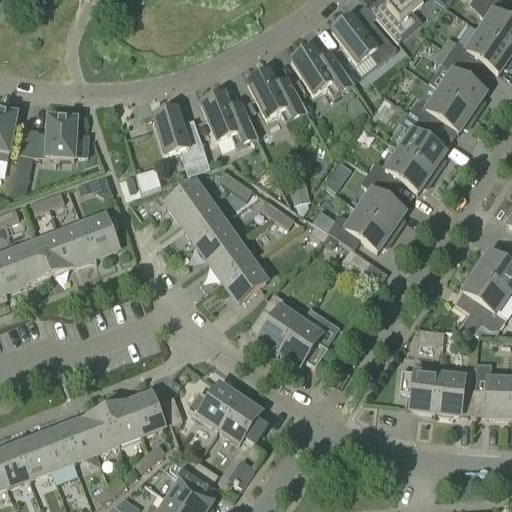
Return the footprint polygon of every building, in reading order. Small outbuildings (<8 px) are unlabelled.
[(382,0),(386,4),(371,16),(368,13),(367,13),(397,48),(398,47),(397,45),(417,27),(409,18),(422,7),(415,0),(382,0)] [(511,29),(502,23),(509,13),(489,0),(476,0),(469,11),(485,26),(478,36),(511,58),(511,29)] [(348,23),(345,19),(331,31),(334,35),(331,37),(357,70),(369,60),(377,70),(395,55),(371,26),(361,34),(351,21),(348,23)] [(456,48),(448,59),(469,73),(475,63),(497,78),(496,79),(497,80),(502,72),(507,75),(511,67),(511,58),(478,36),(466,55),(456,48)] [(308,53),(306,49),(290,60),(293,64),(290,65),(313,101),(326,92),(333,103),(353,90),(330,58),(320,65),(311,52),(308,53)] [(451,77),(438,96),(476,121),(485,108),(480,105),(485,97),(484,96),(484,98),(462,83),(469,73),(448,59),(441,70),(451,77)] [(306,118),(295,98),(290,89),(287,85),(276,90),(269,76),(266,77),(264,73),(247,82),(249,86),(247,88),(266,125),(280,118),(285,129),(306,118)] [(290,89),(295,98),(303,94),(298,85),(290,89)] [(221,100),(219,96),(201,103),(203,107),(200,109),(216,148),(231,142),(235,153),(257,144),(241,109),(230,114),(224,99),(221,100)] [(438,96),(425,114),(415,108),(408,119),(428,133),(435,123),(457,137),(456,138),(457,139),(462,132),(466,135),(476,121),(438,96)] [(173,115),(172,110),(154,116),(155,120),(152,121),(164,162),(179,157),(183,169),(198,164),(202,178),(209,175),(205,162),(193,126),(181,129),(176,114),(173,115)] [(10,118),(7,115),(0,113),(0,165),(6,167),(15,119),(10,118)] [(400,130),(410,136),(398,155),(435,181),(444,167),(440,164),(445,157),(444,156),(443,157),(421,142),(428,133),(408,119),(400,130)] [(70,124),(67,121),(56,120),(53,123),(47,123),(46,145),(36,144),(37,137),(23,134),(18,160),(32,163),(73,165),(75,125),(70,124)] [(398,155),(385,174),(375,167),(367,178),(388,192),(395,182),(416,197),(416,198),(417,199),(422,191),(426,194),(435,181),(398,155)] [(233,196),(239,187),(226,178),(220,187),(233,196)] [(360,189),(370,196),(357,215),(395,240),(404,227),(400,224),(405,216),(404,216),(403,217),(381,202),(388,192),(367,178),(360,189)] [(136,195),(131,181),(124,184),(128,197),(136,195)] [(157,183),(138,188),(140,198),(160,192),(157,183)] [(78,203),(94,197),(90,187),(75,193),(78,203)] [(239,187),(233,196),(246,205),(252,196),(239,187)] [(180,230),(209,209),(194,189),(165,210),(180,230)] [(45,204),(49,213),(63,208),(60,198),(45,204)] [(33,219),(49,213),(45,204),(30,209),(33,219)] [(274,225),(280,216),(267,207),(261,216),(274,225)] [(194,249),(223,229),(209,209),(180,230),(194,249)] [(0,220),(4,230),(18,224),(15,215),(0,220)] [(357,215),(350,226),(338,221),(327,238),(328,239),(350,254),(349,254),(353,257),(354,255),(348,251),(354,242),(376,257),(375,258),(376,258),(381,251),(386,254),(395,240),(357,215)] [(280,216),(274,225),(288,234),(294,225),(280,216)] [(82,231),(95,264),(117,256),(111,240),(112,239),(114,238),(115,237),(116,236),(116,235),(117,233),(117,232),(117,230),(117,228),(116,227),(115,226),(114,225),(113,224),(112,223),(110,222),(109,222),(107,222),(106,222),(104,222),(82,231)] [(208,269),(237,248),(223,229),(194,249),(208,269)] [(328,239),(327,238),(315,230),(309,239),(322,248),(328,239)] [(72,273),(95,264),(82,231),(59,240),(72,273)] [(50,282),(72,273),(59,240),(37,248),(50,282)] [(27,290),(50,282),(37,248),(15,257),(27,290)] [(222,288),(251,268),(237,248),(208,269),(222,288)] [(370,269),(353,257),(349,254),(340,268),(360,282),(370,269)] [(511,271),(511,273),(489,258),(490,257),(489,256),(475,277),(508,299),(511,293),(511,271)] [(0,285),(5,299),(27,290),(15,257),(0,262),(0,285)] [(251,268),(222,288),(236,308),(265,288),(251,268)] [(495,318),(508,299),(475,277),(461,298),(462,299),(462,298),(484,312),(478,323),(498,336),(505,325),(495,318)] [(279,358),(300,327),(280,314),(285,307),(273,299),(249,335),(259,343),(258,345),(279,358)] [(300,327),(279,358),(299,372),(303,366),(314,373),(327,355),(316,347),(320,341),(300,327)] [(442,350),(444,337),(419,335),(417,347),(442,350)] [(511,386),(490,386),(490,370),(475,369),(474,395),(472,421),(486,421),(485,423),(510,424),(511,386)] [(472,421),(474,395),(467,394),(469,376),(443,373),(442,381),(438,381),(434,418),(459,421),(459,419),(472,421)] [(434,418),(438,381),(401,376),(398,397),(411,399),(409,416),(434,418)] [(218,436),(239,404),(219,391),(209,404),(198,397),(186,415),(218,436)] [(127,409),(140,442),(163,433),(150,400),(127,409)] [(170,430),(182,426),(173,402),(161,407),(170,430)] [(239,404),(218,436),(238,450),(243,444),(253,451),(266,432),(255,425),(260,418),(239,404)] [(118,450),(140,442),(127,409),(105,417),(118,450)] [(95,459),(118,450),(105,417),(82,426),(95,459)] [(73,468),(95,459),(82,426),(60,435),(73,468)] [(50,476),(73,468),(60,435),(38,443),(50,476)] [(28,485),(50,476),(38,443),(15,452),(28,485)] [(145,460),(152,468),(164,458),(158,450),(145,460)] [(0,479),(6,494),(28,485),(15,452),(0,457),(0,479)] [(139,478),(152,468),(145,460),(133,470),(139,478)] [(190,477),(196,482),(210,491),(218,481),(197,467),(190,477)] [(196,482),(190,477),(178,470),(171,480),(179,486),(166,505),(176,511),(210,511),(213,507),(190,492),(196,482)] [(106,492),(113,500),(125,490),(119,482),(106,492)] [(100,510),(113,500),(106,492),(94,502),(100,510)]
